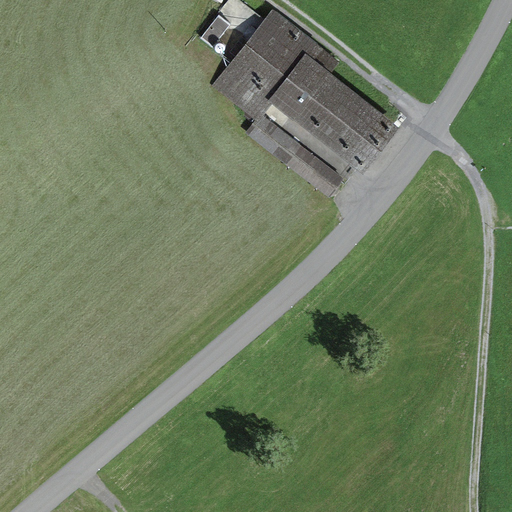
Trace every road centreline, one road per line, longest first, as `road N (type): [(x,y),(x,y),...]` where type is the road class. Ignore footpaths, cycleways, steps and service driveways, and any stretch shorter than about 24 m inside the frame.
road 1 (tertiary): [(500,0),(434,113),(311,268),(24,511)]
road 2 (track): [(434,113),(283,0)]
